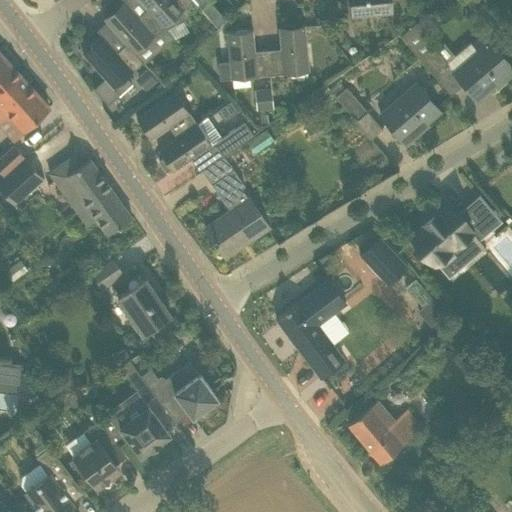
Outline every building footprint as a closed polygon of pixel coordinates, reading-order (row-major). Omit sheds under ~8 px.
[(145,63),(174,36),(167,28),(140,0),(123,0),(104,18),(106,21),(143,61),(145,63)] [(185,12),(184,9),(193,0),(192,0),(140,0),(167,28),(184,20),(185,17),(185,12)] [(393,12),(391,0),(350,0),(352,16),(393,12)] [(108,104),(120,93),(132,82),(126,76),(143,61),(106,21),(97,29),(102,35),(82,53),(105,78),(94,88),(108,104)] [(309,71),(305,24),(279,26),(281,48),(268,49),(270,74),(309,71)] [(253,29),(226,31),(230,77),(270,74),(268,49),(255,50),(253,29)] [(406,42),(450,94),(463,83),(477,99),(511,68),(511,65),(485,34),(472,45),(470,42),(455,54),(444,41),(436,48),(420,30),(417,32),(406,42)] [(0,53),(0,92),(20,74),(0,53)] [(145,90),(156,80),(146,69),(136,79),(145,90)] [(24,129),(49,107),(20,74),(0,92),(0,118),(8,111),(24,129)] [(336,96),(371,137),(382,128),(347,87),(346,88),(339,81),(330,89),(336,96)] [(380,114),(405,142),(428,123),(426,121),(439,110),(416,83),(380,114)] [(273,108),(271,87),(255,89),(256,110),(273,108)] [(136,117),(151,138),(169,126),(176,136),(197,122),(175,90),(136,117)] [(197,122),(176,136),(159,149),(164,156),(159,160),(166,170),(171,167),(174,171),(192,158),(199,169),(221,157),(223,155),(254,133),(244,120),(222,136),(207,116),(197,122)] [(307,129),(313,138),(324,131),(318,121),(307,129)] [(0,170),(4,175),(24,155),(13,144),(0,156),(0,170)] [(88,225),(97,218),(108,234),(132,216),(90,158),(83,163),(76,153),(50,172),(88,225)] [(14,204),(44,177),(24,155),(4,175),(0,179),(0,206),(0,207),(8,198),(14,204)] [(221,157),(202,169),(230,209),(205,227),(225,256),(269,225),(249,196),(242,186),(244,185),(223,155),(221,157)] [(448,204),(439,211),(438,210),(423,223),(412,235),(435,262),(452,247),(463,260),(480,245),(483,249),(486,247),(480,240),(478,237),(488,229),(490,228),(470,204),(456,213),(448,204)] [(360,254),(387,284),(408,264),(380,235),(360,254)] [(123,272),(113,258),(92,273),(102,287),(123,272)] [(269,289),(277,305),(326,279),(318,263),(269,289)] [(143,333),(171,314),(145,276),(139,281),(138,279),(135,277),(133,277),(131,278),(128,282),(129,285),(130,287),(117,296),(143,333)] [(317,323),(346,301),(329,278),(299,299),(276,316),(321,376),(344,358),(317,323)] [(124,347),(114,354),(120,363),(130,356),(124,347)] [(21,363),(0,359),(0,377),(19,381),(21,363)] [(218,397),(198,373),(189,360),(165,378),(163,375),(160,374),(157,376),(150,367),(141,374),(157,396),(179,423),(177,421),(190,411),(193,416),(218,397)] [(44,380),(33,365),(22,373),(33,388),(44,380)] [(157,396),(141,374),(135,368),(126,375),(147,403),(157,396)] [(321,416),(343,401),(331,384),(309,400),(321,416)] [(80,402),(76,395),(69,400),(73,406),(80,402)] [(378,397),(349,423),(381,461),(422,426),(407,409),(396,418),(378,397)] [(120,425),(130,440),(141,454),(151,447),(162,442),(170,433),(149,404),(120,425)] [(94,422),(99,419),(95,413),(89,416),(94,422)] [(29,417),(16,426),(23,437),(36,427),(29,417)] [(94,422),(83,430),(65,443),(74,456),(70,459),(81,474),(85,471),(97,487),(98,486),(109,484),(111,476),(121,469),(104,447),(115,439),(99,418),(99,419),(94,422)] [(67,511),(67,509),(74,504),(61,486),(74,477),(50,445),(36,456),(48,473),(26,490),(41,511),(67,511)] [(483,462),(486,452),(477,449),(474,459),(483,462)] [(9,509),(4,511),(29,511),(21,501),(9,509)]
